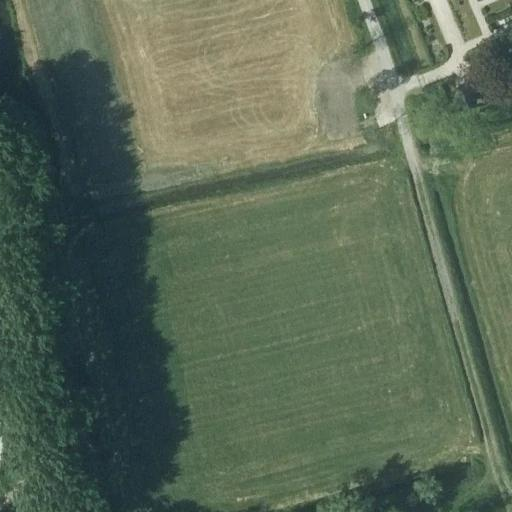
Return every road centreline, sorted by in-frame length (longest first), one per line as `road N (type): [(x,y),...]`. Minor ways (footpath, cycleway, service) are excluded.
road 1 (track): [(491,469),(410,152)]
road 2 (unclassified): [(410,152),(364,0)]
